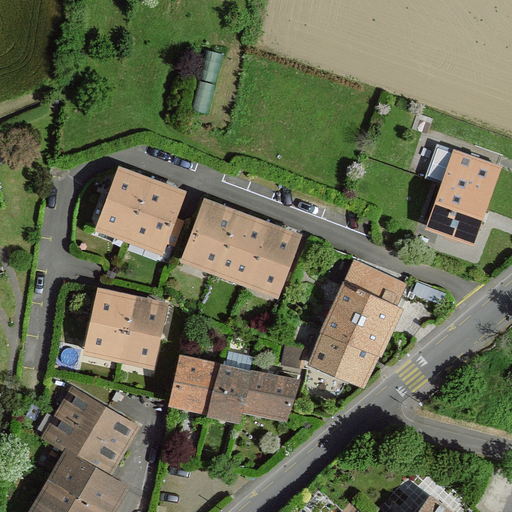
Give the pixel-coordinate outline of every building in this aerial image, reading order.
[(432,168),(449,174),(458,151),(441,145),(432,168)] [(449,174),(445,185),(466,192),(462,205),(484,212),(500,166),(458,151),(449,174)] [(133,183),(137,175),(122,170),(119,178),(133,183)] [(133,183),(119,178),(103,220),(134,232),(151,190),(153,182),(137,175),(133,183)] [(164,195),(166,187),(153,182),(151,190),(164,195)] [(466,192),(445,185),(430,226),(473,240),(484,212),(462,205),(466,192)] [(164,195),(151,190),(134,232),(165,243),(183,193),(166,187),(164,195)] [(223,208),(207,202),(189,253),(219,263),(234,221),(221,216),(223,208)] [(237,214),(223,208),(221,216),(234,221),(237,214)] [(234,221),(219,263),(250,275),(265,233),(251,228),(254,219),(237,214),(234,221)] [(268,225),(254,219),(251,228),(265,233),(268,225)] [(265,233),(250,275),(280,287),(296,244),(286,241),(289,232),(268,225),(265,233)] [(299,236),(289,232),(286,241),(296,244),(299,236)] [(346,285),(394,307),(402,289),(355,267),(346,285)] [(327,330),(374,350),(394,307),(346,285),(327,330)] [(133,299),(116,295),(115,303),(99,300),(90,342),(122,350),(133,299)] [(150,302),(133,299),(122,350),(154,357),(163,313),(149,310),(150,302)] [(327,330),(313,364),(359,384),(374,350),(327,330)] [(287,345),(284,365),(300,368),(303,348),(287,345)] [(225,366),(185,357),(176,400),(212,409),(225,366)] [(225,366),(212,409),(240,415),(243,404),(252,371),(225,366)] [(252,371),(243,404),(289,413),(300,381),(252,371)] [(75,391),(60,415),(122,452),(136,427),(75,391)] [(45,439),(68,453),(107,476),(122,452),(60,415),(45,439)] [(68,453),(54,478),(102,506),(107,510),(122,484),(107,476),(68,453)] [(54,478),(34,511),(99,511),(102,506),(54,478)] [(464,511),(440,496),(428,511),(464,511)]
